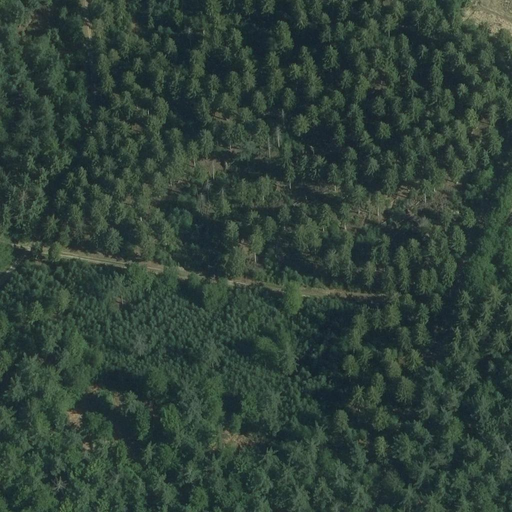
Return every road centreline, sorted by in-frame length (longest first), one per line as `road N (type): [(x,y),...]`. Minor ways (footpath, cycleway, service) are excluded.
road 1 (track): [(511,300),(344,295),(25,248)]
road 2 (track): [(25,248),(68,187),(95,119),(89,0)]
road 3 (track): [(426,379),(511,157)]
road 4 (track): [(377,511),(426,379)]
